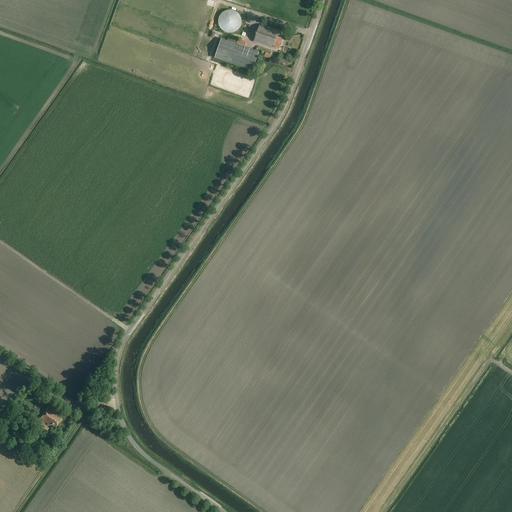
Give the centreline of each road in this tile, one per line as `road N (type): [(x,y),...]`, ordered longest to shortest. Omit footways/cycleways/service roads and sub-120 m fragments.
road 1 (unclassified): [(224,511),(131,440),(117,405),(118,350),(277,120),(323,0)]
road 2 (track): [(129,329),(0,239)]
road 3 (track): [(117,402),(75,408),(0,353)]
road 4 (track): [(86,407),(15,511)]
